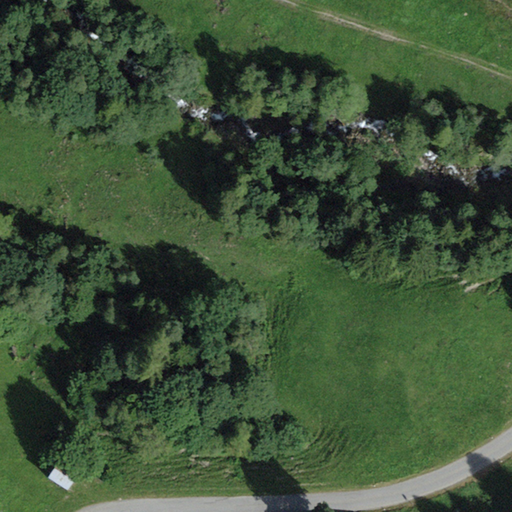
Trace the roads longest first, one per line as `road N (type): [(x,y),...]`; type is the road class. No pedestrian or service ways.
road 1 (unclassified): [(97,511),(112,499),(446,481),(511,439)]
road 2 (track): [(327,0),(511,69)]
